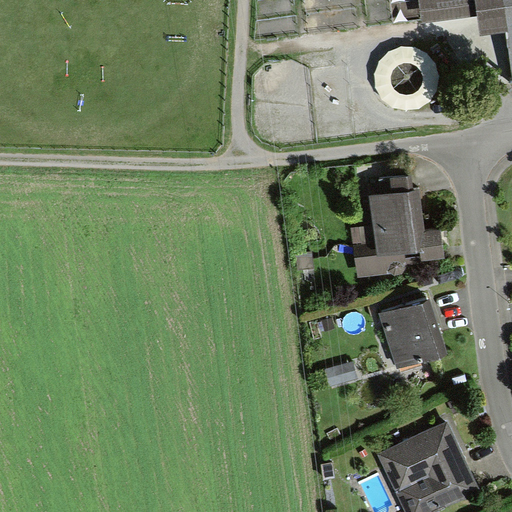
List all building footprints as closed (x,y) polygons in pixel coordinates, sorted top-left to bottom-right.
[(511,0),(421,0),(425,23),(476,17),(479,37),(508,33),(511,60),(511,0)] [(446,259),(443,229),(425,231),(424,224),(421,191),(413,192),(412,177),(392,178),(393,195),(372,197),(375,226),(354,228),(358,276),(391,273),(395,275),(401,274),(405,271),(406,267),(406,263),(415,262),(446,259)] [(438,326),(430,297),(380,311),(395,366),(445,352),(438,326)] [(351,378),(348,363),(319,369),(322,384),(351,378)] [(378,453),(406,511),(427,511),(481,487),(465,453),(449,420),(378,453)]
